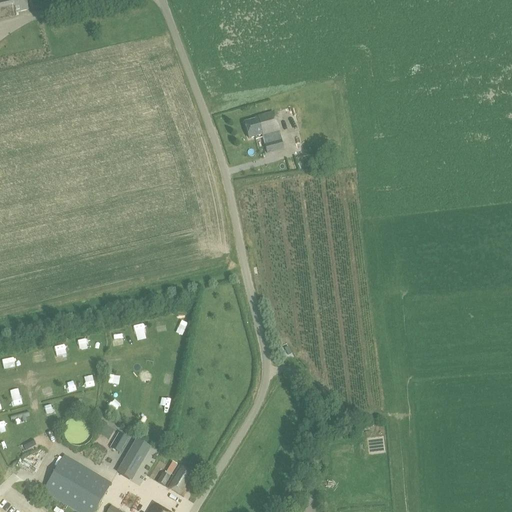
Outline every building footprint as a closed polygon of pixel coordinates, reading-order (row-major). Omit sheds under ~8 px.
[(0,0),(0,19),(16,16),(15,13),(29,10),(26,0),(0,0)] [(262,135),(262,137),(279,132),(273,113),(255,118),(255,120),(244,123),(249,139),(262,135)] [(294,133),(296,143),(311,141),(309,130),(294,133)] [(279,132),(262,137),(267,154),(284,149),(279,132)] [(180,313),(176,318),(187,326),(191,322),(180,313)] [(32,352),(36,362),(46,359),(43,348),(32,352)] [(48,402),(56,400),(54,393),(46,396),(48,402)] [(28,412),(10,417),(11,421),(21,419),(22,423),(27,421),(26,418),(30,416),(28,412)] [(72,419),(69,421),(66,423),(65,426),(64,429),(63,433),(64,436),(65,440),(67,442),(70,445),(73,446),(76,447),(80,447),(83,447),(86,445),(89,443),(91,440),(93,437),(93,434),(93,430),(92,427),(91,424),(88,421),(85,419),(82,418),(79,417),(75,418),(72,419)] [(99,436),(108,441),(114,431),(105,427),(99,436)] [(118,434),(110,449),(119,454),(128,439),(118,434)] [(33,439),(22,445),(25,451),(36,445),(33,439)] [(151,448),(137,440),(126,458),(117,473),(131,482),(151,448)] [(41,470),(46,462),(34,455),(29,463),(41,470)] [(43,493),(74,511),(95,511),(112,483),(64,455),(43,493)] [(184,498),(197,477),(180,465),(166,487),(184,498)] [(170,478),(162,473),(157,483),(165,487),(170,478)]
